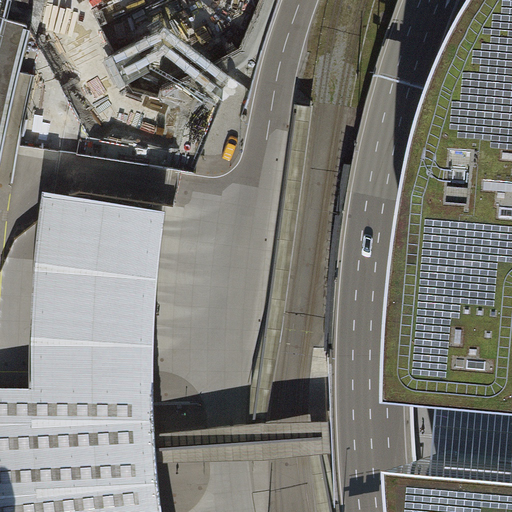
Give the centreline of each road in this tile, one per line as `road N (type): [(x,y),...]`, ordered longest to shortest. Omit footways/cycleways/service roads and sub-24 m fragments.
road 1 (secondary): [(442,0),(406,106),(377,258),(370,454),(385,511)]
road 2 (unknown): [(109,0),(253,46),(271,70),(271,96)]
